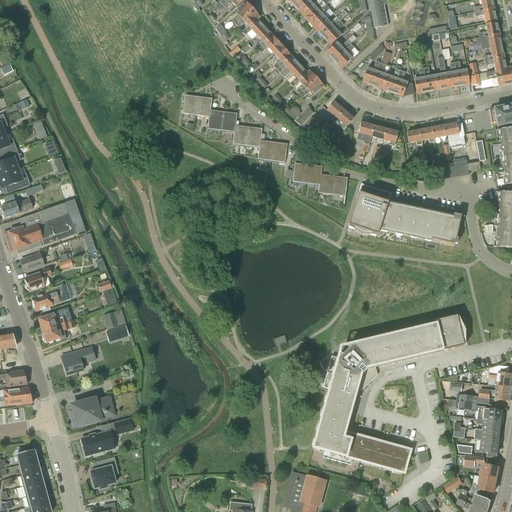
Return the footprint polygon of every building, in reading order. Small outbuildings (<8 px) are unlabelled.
[(199,0),(195,3),(198,8),(203,5),(199,0)] [(228,0),(222,6),(225,10),(232,4),(235,8),(243,0),(228,0)] [(301,0),(293,7),(301,15),(312,5),(308,0),(301,0)] [(301,15),(308,23),(325,7),(325,6),(330,2),(327,0),(322,0),(315,8),(312,5),(301,15)] [(332,0),(329,3),(334,9),(343,0),(332,0)] [(367,0),(374,29),(388,26),(384,6),(387,5),(385,0),(367,0)] [(473,8),(474,13),(493,10),(491,0),(481,0),(480,0),(481,6),(473,8)] [(231,22),(235,26),(252,10),(245,2),(234,12),(238,16),(231,22)] [(308,23),(315,30),(326,20),(322,16),(329,10),(325,7),(308,23)] [(244,23),(247,27),(248,27),(256,19),(256,20),(259,17),(252,10),(235,26),(238,29),(244,23)] [(493,10),(474,13),(475,18),(483,16),(485,24),(495,21),(493,10)] [(315,30),(322,38),(340,22),(336,18),(330,24),(326,20),(315,30)] [(248,27),(247,27),(241,33),(244,36),(247,34),(252,40),(256,36),(264,28),(256,20),(256,19),(248,27)] [(340,22),(322,38),(330,46),(341,36),(337,32),(343,26),(340,22)] [(487,32),(478,34),(479,39),(498,35),(496,23),(485,26),(487,32)] [(254,47),(258,51),(273,37),(264,28),(256,36),(260,41),(254,47)] [(217,32),(221,37),(226,34),(222,29),(217,32)] [(226,34),(221,37),(224,42),(229,39),(226,34)] [(479,39),(476,39),(477,44),(480,44),(482,51),(490,49),(501,47),(498,35),(479,39)] [(273,37),(258,51),(261,54),(267,48),(272,54),(281,46),(273,37)] [(325,53),(333,61),(350,45),(347,42),(340,47),(336,43),(325,53)] [(453,46),(454,53),(465,51),(464,44),(453,46)] [(350,45),(333,61),(340,69),(351,59),(347,55),(353,49),(350,45)] [(385,51),(381,46),(369,57),(374,62),(385,51)] [(483,57),(484,62),(503,59),(501,47),(490,49),(491,55),(483,57)] [(273,67),(276,70),(291,57),(283,48),(274,56),(279,61),(273,67)] [(233,49),(229,52),(232,57),(237,53),(233,49)] [(444,50),(446,60),(452,59),(450,49),(444,50)] [(239,60),(243,65),(247,61),(243,57),(239,60)] [(286,68),(290,73),(299,66),(291,57),(276,70),(279,74),(286,68)] [(494,72),(491,73),(505,70),(503,59),(484,62),(485,67),(493,65),(494,72)] [(247,61),(243,65),(247,69),(251,65),(247,61)] [(362,83),(372,87),(380,64),(375,63),(373,71),(367,69),(362,83)] [(459,63),(454,64),(458,87),(469,85),(466,70),(460,71),(459,63)] [(0,69),(4,76),(13,72),(9,64),(0,69)] [(372,87),(382,90),(387,76),(390,68),(380,64),(372,87)] [(444,66),(443,66),(448,89),(458,87),(454,64),(449,64),(450,73),(445,74),(444,66)] [(289,84),(292,88),(307,75),(306,74),(299,66),(290,73),(295,78),(289,84)] [(440,75),(434,76),(437,91),(448,89),(443,66),(439,67),(440,75)] [(428,68),(422,69),(427,93),(437,91),(434,76),(429,77),(428,68)] [(511,68),(505,70),(491,73),(478,76),(470,77),(472,87),(480,85),(480,82),(486,81),(486,78),(493,77),(492,75),(495,75),(498,88),(511,84),(511,68)] [(427,93),(422,69),(418,70),(419,79),(413,80),(416,95),(427,93)] [(382,90),(392,94),(400,72),(395,70),(392,78),(387,76),(382,90)] [(296,91),(299,95),(316,79),(309,72),(306,74),(307,75),(292,88),(299,82),(302,86),(296,91)] [(400,72),(392,94),(402,98),(407,83),(402,81),(404,73),(400,72)] [(316,79),(299,95),(302,99),(308,93),(312,97),(323,87),(316,79)] [(280,100),(276,95),(272,99),(276,103),(280,100)] [(182,115),(195,117),(198,99),(184,97),(182,115)] [(195,117),(209,118),(210,112),(211,100),(198,99),(195,117)] [(0,111),(10,107),(6,100),(2,102),(1,100),(0,100),(0,111)] [(29,100),(16,104),(18,111),(32,107),(29,100)] [(278,106),(282,110),(286,106),(282,102),(278,106)] [(330,119),(333,122),(343,111),(333,102),(326,111),(332,116),(330,119)] [(511,105),(489,110),(492,128),(511,124),(511,105)] [(286,106),(282,110),(293,122),(294,121),(300,127),(313,114),(307,108),(301,114),(296,109),(295,110),(292,108),(290,110),(286,106)] [(343,111),(333,122),(334,122),(336,119),(342,124),(339,127),(343,130),(353,119),(343,111)] [(207,130),(221,132),(223,114),(210,112),(209,118),(207,130)] [(221,132),(234,134),(235,127),(236,115),(223,114),(221,132)] [(43,121),(35,124),(41,140),(49,137),(43,121)] [(316,134),(321,138),(331,126),(326,123),(316,134)] [(361,123),(358,134),(356,141),(363,143),(363,144),(368,146),(370,137),(373,127),(361,123)] [(446,137),(447,137),(449,148),(464,146),(463,138),(459,139),(458,135),(456,124),(443,126),(445,137),(446,137)] [(443,126),(431,129),(433,139),(441,138),(441,142),(446,141),(446,137),(445,137),(443,126)] [(232,146),(246,147),(248,128),(235,127),(234,134),(232,146)] [(376,143),(381,144),(385,130),(373,127),(370,137),(377,139),(376,143)] [(259,149),(260,142),(261,130),(248,128),(246,147),(259,149)] [(511,128),(498,131),(506,185),(511,184),(511,128)] [(431,129),(418,131),(421,145),(422,145),(421,142),(429,140),(429,144),(434,143),(433,139),(431,129)] [(385,130),(381,144),(382,141),(389,142),(388,146),(394,147),(394,144),(395,144),(398,133),(385,130)] [(421,145),(418,131),(406,133),(408,144),(416,143),(417,146),(421,145)] [(0,150),(2,156),(16,151),(12,140),(7,142),(5,135),(0,137),(0,150)] [(485,161),(481,141),(475,142),(479,162),(485,161)] [(257,161),(271,162),(273,144),(260,142),(259,149),(257,161)] [(273,144),(271,162),(284,164),(287,145),(273,144)] [(55,149),(46,152),(48,157),(57,154),(55,149)] [(0,176),(18,170),(16,163),(20,161),(16,151),(2,156),(4,162),(0,163),(0,176)] [(62,157),(55,160),(61,175),(68,172),(62,157)] [(467,165),(468,172),(480,170),(479,163),(477,163),(467,165)] [(292,183),(305,185),(308,166),(294,164),(292,183)] [(319,186),(320,176),(321,168),(308,166),(305,185),(319,186)] [(18,170),(0,176),(0,188),(0,190),(13,185),(15,191),(30,186),(25,175),(21,177),(18,170)] [(318,194),(331,196),(333,177),(320,176),(319,186),(318,194)] [(331,196),(344,198),(346,187),(347,179),(333,177),(331,196)] [(25,191),(27,197),(43,191),(41,185),(25,191)] [(453,217),(388,203),(390,195),(361,186),(358,194),(347,226),(348,227),(347,228),(361,236),(375,237),(376,236),(377,236),(379,230),(454,246),(460,217),(453,215),(453,217)] [(511,193),(497,193),(495,248),(511,248),(511,193)] [(3,216),(4,219),(33,209),(29,199),(22,202),(23,205),(17,207),(15,203),(0,208),(1,211),(0,211),(0,212),(1,216),(3,216)] [(12,252),(16,251),(17,255),(75,236),(68,214),(66,210),(72,210),(77,208),(75,201),(39,213),(42,222),(21,230),(21,229),(9,234),(6,235),(6,236),(5,237),(10,250),(11,251),(12,252)] [(90,253),(98,250),(92,233),(84,236),(90,253)] [(68,260),(66,254),(49,260),(51,266),(68,260)] [(43,266),(39,255),(20,261),(24,272),(43,266)] [(58,264),(60,271),(73,266),(70,260),(58,264)] [(51,276),(49,269),(42,271),(44,278),(51,276)] [(26,287),(27,291),(28,290),(29,293),(37,290),(37,291),(44,288),(40,274),(25,279),(27,285),(26,287)] [(99,293),(111,288),(109,283),(108,281),(96,285),(99,293)] [(47,293),(40,295),(40,297),(32,300),(34,306),(32,306),(34,311),(36,310),(36,312),(52,307),(71,300),(65,284),(46,291),(47,293)] [(41,327),(42,332),(73,322),(68,324),(65,317),(60,319),(57,311),(51,313),(52,316),(39,320),(39,322),(38,323),(39,326),(41,327)] [(102,317),(106,330),(118,326),(114,313),(102,317)] [(376,368),(410,360),(414,359),(435,354),(441,352),(463,347),(456,317),(435,322),(436,324),(347,345),(339,347),(327,389),(310,450),(405,475),(412,450),(351,433),(346,431),(347,428),(356,396),(356,393),(377,376),(375,368),(376,368)] [(73,322),(42,332),(44,337),(43,339),(44,342),(46,343),(46,344),(60,340),(60,341),(66,340),(63,332),(75,328),(73,322)] [(129,337),(126,326),(113,330),(116,341),(129,337)] [(0,350),(15,348),(11,335),(0,336),(0,350)] [(86,363),(82,350),(69,354),(71,361),(62,364),(66,376),(83,371),(81,364),(86,363)] [(0,385),(0,386),(0,385),(0,381),(5,381),(6,389),(27,386),(22,371),(9,373),(10,375),(0,376),(0,385)] [(498,381),(497,387),(511,388),(511,375),(490,373),(489,380),(498,381)] [(449,391),(461,392),(462,385),(450,384),(449,391)] [(511,389),(511,388),(497,387),(496,392),(480,391),(479,399),(489,400),(490,395),(496,396),(495,400),(511,402),(511,389)] [(0,402),(5,402),(5,407),(32,404),(27,389),(3,391),(4,396),(0,396),(0,402)] [(456,409),(472,411),(473,397),(458,395),(456,409)] [(77,425),(77,427),(94,423),(93,420),(112,415),(108,400),(95,403),(94,400),(72,406),(73,411),(70,412),(70,413),(74,426),(77,425)] [(479,412),(478,420),(501,423),(502,412),(500,412),(501,407),(489,405),(488,408),(477,407),(476,412),(479,412)] [(130,419),(113,424),(116,436),(133,432),(130,419)] [(483,425),(482,431),(500,433),(501,423),(478,420),(477,425),(483,425)] [(482,431),(481,441),(498,444),(500,433),(482,431)] [(103,455),(103,453),(114,450),(110,432),(81,440),(85,457),(94,455),(95,457),(103,455)] [(498,444),(481,441),(480,452),(497,454),(498,444)] [(457,446),(459,454),(472,455),(472,448),(457,446)] [(17,456),(20,466),(37,462),(33,447),(18,451),(19,455),(17,456)] [(429,451),(420,453),(422,463),(432,460),(429,451)] [(475,464),(484,465),(485,458),(465,456),(463,466),(475,468),(475,464)] [(92,465),(94,472),(89,473),(92,482),(90,482),(92,489),(94,488),(94,490),(98,489),(99,491),(107,489),(107,487),(115,484),(113,476),(118,475),(114,459),(92,465)] [(20,477),(40,472),(37,462),(20,466),(22,476),(20,477)] [(481,471),(479,477),(496,481),(499,469),(494,468),(494,465),(489,464),(487,465),(487,466),(486,466),(484,467),(483,471),(481,471)] [(20,477),(23,488),(42,483),(40,472),(20,477)] [(314,511),(316,508),(318,508),(325,482),(307,477),(306,477),(292,473),(282,508),(292,510),(291,511),(314,511)] [(496,481),(479,477),(477,486),(473,485),(472,492),(479,493),(479,490),(493,493),(496,481)] [(458,478),(453,481),(457,488),(462,484),(458,478)] [(457,488),(453,481),(443,488),(448,495),(457,488)] [(23,488),(26,498),(45,493),(42,483),(23,488)] [(460,495),(458,500),(488,511),(490,507),(492,502),(476,496),(474,501),(466,497),(468,493),(462,490),(459,492),(460,495)] [(26,498),(29,509),(48,503),(45,493),(26,498)] [(487,511),(488,511),(458,500),(456,505),(470,511),(469,511),(487,511)] [(416,507),(420,511),(428,511),(431,510),(424,501),(416,507)] [(428,504),(433,511),(434,511),(439,508),(433,501),(428,504)] [(50,511),(48,503),(29,509),(29,511),(50,511)] [(244,511),(241,511),(242,504),(230,503),(229,511),(232,511),(231,511),(244,511)]
